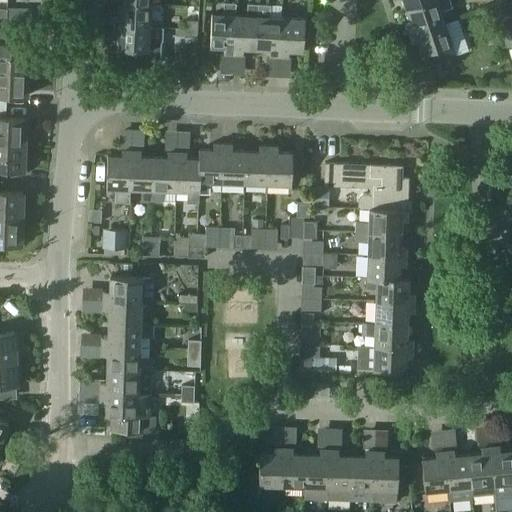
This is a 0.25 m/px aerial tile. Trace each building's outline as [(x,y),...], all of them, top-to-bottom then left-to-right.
[(403,0),(407,10),(436,0),(403,0)] [(405,25),(408,34),(445,21),(441,11),(452,7),(450,0),(436,0),(407,10),(411,23),(405,25)] [(150,27),(151,4),(119,2),(118,15),(112,15),(112,24),(150,27)] [(224,53),(233,53),(235,15),(236,3),(224,3),(223,15),(211,14),(210,46),(224,47),(224,53)] [(243,48),(257,49),(259,4),(247,4),(246,16),(235,15),(233,53),(243,54),(243,48)] [(270,5),(259,4),(257,49),(269,49),(269,55),(279,56),(281,18),(269,17),(270,5)] [(511,22),(510,15),(498,20),(507,47),(511,45),(511,24),(511,23),(511,22)] [(305,19),(281,18),(279,56),(288,56),(289,50),(303,51),(305,19)] [(185,28),(198,29),(198,21),(185,20),(185,28)] [(456,55),(452,44),(445,21),(408,34),(411,42),(417,41),(422,54),(424,53),(428,65),(456,55)] [(149,41),(150,27),(112,24),(111,34),(117,35),(116,49),(145,50),(144,60),(160,61),(161,41),(149,41)] [(198,29),(185,28),(184,37),(197,37),(198,29)] [(0,69),(27,70),(29,44),(3,43),(4,32),(0,31),(0,69)] [(0,106),(1,107),(1,95),(26,96),(27,70),(0,69),(0,106)] [(0,143),(24,145),(25,118),(0,117),(1,107),(0,106),(0,143)] [(24,145),(0,143),(0,169),(23,171),(24,145)] [(214,143),(213,149),(200,149),(198,203),(199,203),(200,191),(210,191),(210,181),(222,182),(223,144),(214,143)] [(232,150),(232,144),(223,144),(222,182),(245,183),(246,150),(232,150)] [(259,145),(259,151),(246,150),(245,183),(267,184),(269,145),(259,145)] [(278,152),(278,146),(269,145),(267,184),(291,184),(292,152),(278,152)] [(186,158),(187,152),(177,152),(176,190),(189,190),(188,202),(198,203),(200,149),(199,149),(199,158),(186,158)] [(130,188),(131,150),(122,150),(122,156),(107,155),(106,187),(130,188)] [(141,156),(141,150),(131,150),(130,188),(142,189),(142,201),(153,201),(154,157),(141,156)] [(168,151),(167,157),(154,157),(153,201),(162,201),(163,189),(176,190),(177,152),(168,151)] [(370,194),(362,194),(359,197),(359,207),(370,208),(369,209),(408,210),(409,174),(403,174),(403,165),(325,162),(324,186),(370,187),(370,194)] [(0,217),(22,219),(23,193),(0,191),(0,217)] [(407,219),(408,210),(369,209),(369,223),(357,222),(356,231),(401,233),(401,219),(407,219)] [(0,243),(21,244),(22,219),(0,217),(0,243)] [(304,221),(304,230),(317,230),(317,222),(304,221)] [(290,224),(281,224),(281,237),(289,237),(290,224)] [(103,247),(104,247),(113,248),(126,248),(127,228),(103,227),(103,247)] [(304,230),(303,238),(316,238),(317,230),(304,230)] [(367,255),(406,256),(406,246),(403,246),(400,246),(401,233),(356,231),(356,241),(368,242),(367,255)] [(189,233),(188,245),(197,246),(197,233),(189,233)] [(206,233),(197,233),(197,246),(205,246),(206,233)] [(234,247),(242,247),(243,235),(234,234),(234,247)] [(251,235),(243,235),(242,247),(251,248),(251,235)] [(143,249),(151,249),(151,236),(143,236),(143,249)] [(151,249),(159,249),(160,236),(151,236),(151,249)] [(205,246),(197,246),(188,245),(188,257),(204,257),(205,246)] [(405,265),(406,256),(367,255),(366,278),(376,279),(409,280),(409,277),(399,277),(399,265),(400,265),(405,265)] [(302,267),(302,275),(315,276),(315,267),(302,267)] [(315,284),(315,276),(302,275),(302,283),(315,284)] [(110,290),(104,290),(103,300),(142,301),(142,277),(110,276),(110,290)] [(376,279),(375,301),(414,302),(414,292),(408,292),(409,280),(376,279)] [(185,294),(185,302),(198,303),(198,294),(185,294)] [(141,324),(142,301),(103,300),(103,309),(109,309),(108,323),(141,324)] [(413,311),(414,302),(375,301),(375,323),(407,324),(407,311),(413,311)] [(185,302),(184,311),(197,311),(198,303),(185,302)] [(300,320),(313,321),(314,313),(301,312),(300,320)] [(300,320),(300,329),(313,329),(313,321),(300,320)] [(102,336),(102,345),(140,346),(140,336),(153,337),(153,324),(141,324),(108,323),(108,336),(102,336)] [(406,337),(407,324),(375,323),(374,346),(412,347),(412,338),(408,338),(406,337)] [(0,358),(15,358),(14,332),(0,332),(0,358)] [(201,348),(201,340),(188,339),(188,348),(201,348)] [(140,356),(140,346),(102,345),(101,355),(107,355),(107,368),(139,369),(151,370),(151,357),(140,356)] [(412,357),(412,347),(374,346),(373,370),(405,371),(406,356),(412,357)] [(200,365),(201,348),(188,348),(188,356),(188,364),(200,365)] [(312,371),(336,371),(336,357),(312,357),(312,371)] [(15,358),(0,358),(0,384),(17,384),(15,358)] [(299,359),(299,367),(311,367),(312,359),(299,359)] [(138,392),(139,369),(107,368),(106,381),(101,381),(100,391),(138,392)] [(195,394),(195,385),(182,385),(182,393),(195,394)] [(150,392),(138,392),(100,391),(100,400),(106,400),(105,415),(111,415),(111,431),(143,432),(144,415),(150,415),(150,392)] [(182,393),(181,402),(194,402),(195,394),(182,393)] [(0,438),(8,424),(0,419),(0,438)] [(490,446),(494,484),(495,496),(511,493),(511,449),(500,450),(499,445),(490,446)] [(260,452),(259,474),(249,473),(248,489),(260,489),(260,484),(283,485),(284,447),(274,446),(274,452),(260,452)] [(494,484),(490,446),(481,447),(481,452),(468,454),(471,486),(473,498),(495,496),(494,484)] [(284,447),(283,485),(305,486),(307,453),(293,453),(293,447),(284,447)] [(307,453),(305,486),(305,498),(326,499),(330,448),(320,448),(320,454),(307,453)] [(326,499),(327,499),(351,499),(352,455),(338,455),(339,449),(330,448),(326,499)] [(445,450),(448,488),(449,500),(473,498),(471,486),(468,454),(454,455),(454,449),(445,450)] [(365,455),(352,455),(351,499),(373,500),(375,450),(366,450),(365,452),(365,455)] [(375,450),(373,500),(396,501),(397,488),(398,457),(384,456),(384,454),(384,450),(375,450)] [(448,488),(445,450),(435,451),(436,457),(421,458),(424,490),(448,488)]
